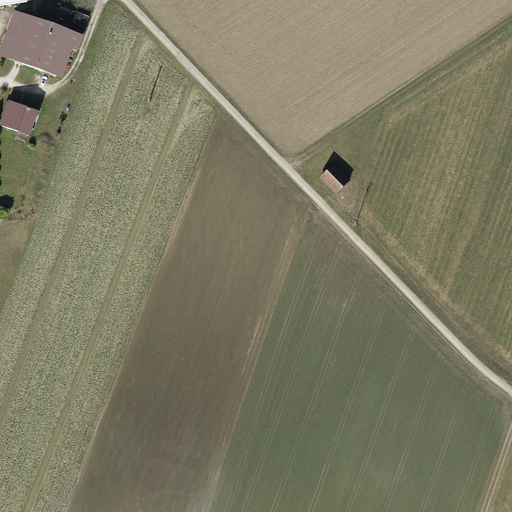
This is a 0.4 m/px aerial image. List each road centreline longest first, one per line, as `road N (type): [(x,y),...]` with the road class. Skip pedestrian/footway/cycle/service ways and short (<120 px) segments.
road 1 (track): [(511,391),(124,0)]
road 2 (track): [(288,168),(511,19)]
road 3 (track): [(0,81),(40,92),(63,83),(103,0)]
